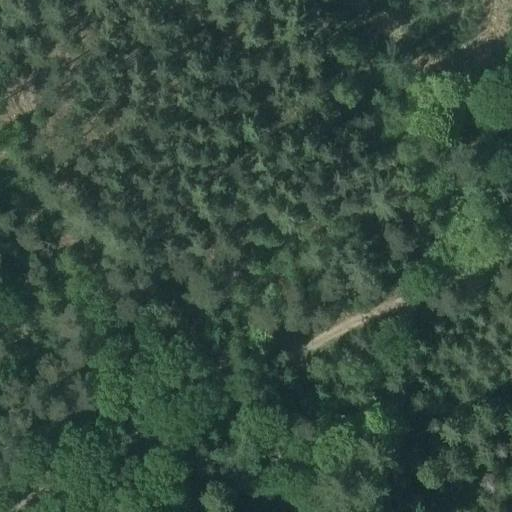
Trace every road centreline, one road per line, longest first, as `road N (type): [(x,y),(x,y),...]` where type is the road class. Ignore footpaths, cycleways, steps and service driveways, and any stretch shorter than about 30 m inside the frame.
road 1 (track): [(362,314),(0,494)]
road 2 (track): [(511,240),(362,314),(317,511)]
road 3 (track): [(315,0),(438,277)]
